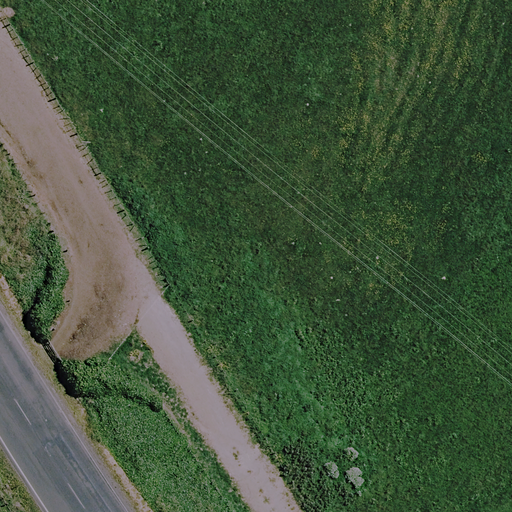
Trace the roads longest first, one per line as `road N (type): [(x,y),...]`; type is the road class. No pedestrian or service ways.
road 1 (track): [(0,65),(144,263),(292,511)]
road 2 (track): [(144,263),(0,372)]
road 3 (tertiary): [(80,511),(0,381)]
